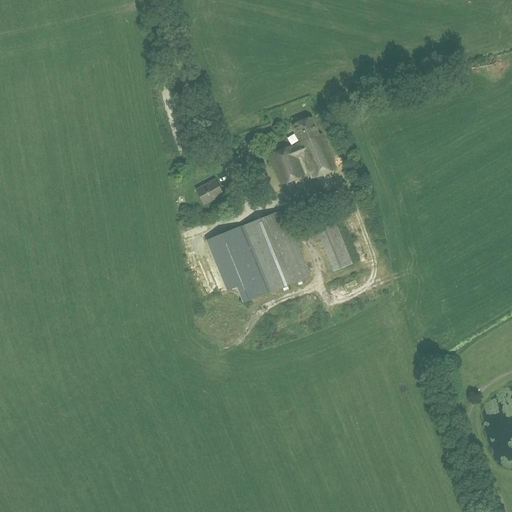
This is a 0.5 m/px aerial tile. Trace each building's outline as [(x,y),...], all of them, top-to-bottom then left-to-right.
[(312,118),(294,126),(301,144),(293,147),(270,156),(282,184),(304,175),(295,153),(301,151),(312,179),(336,169),(322,135),(319,136),(312,118)] [(216,180),(197,190),(204,204),(223,194),(216,180)] [(334,217),(315,225),(334,272),(353,264),(334,217)] [(248,249),(241,233),(243,232),(243,231),(210,244),(210,245),(211,245),(215,253),(221,251),(224,260),(250,250),(250,249),(248,249)] [(286,246),(291,244),(286,232),(267,239),(275,259),(277,259),(280,267),(295,261),(291,252),(289,252),(286,246)] [(385,269),(379,271),(385,292),(391,290),(385,269)]
